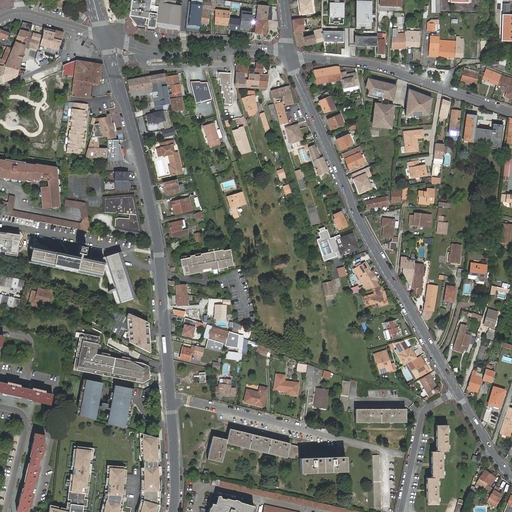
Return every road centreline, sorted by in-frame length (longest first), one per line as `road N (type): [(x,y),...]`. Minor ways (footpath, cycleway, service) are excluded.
road 1 (secondary): [(173,511),(156,237),(103,35)]
road 2 (tertiary): [(288,55),(361,226),(457,391)]
road 3 (residential): [(288,55),(385,67),(511,112)]
road 4 (residential): [(103,35),(141,50),(288,55)]
road 5 (residential): [(457,391),(424,410),(401,511)]
